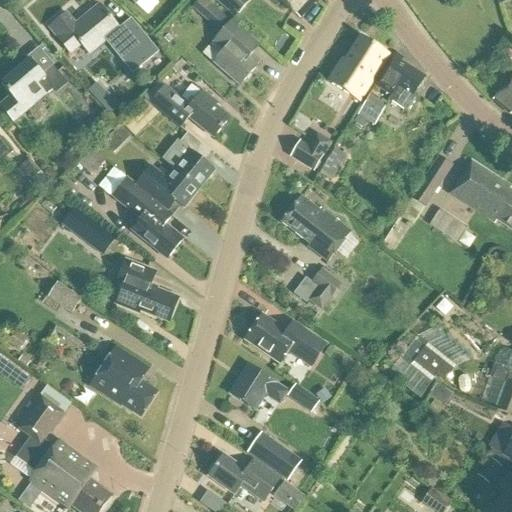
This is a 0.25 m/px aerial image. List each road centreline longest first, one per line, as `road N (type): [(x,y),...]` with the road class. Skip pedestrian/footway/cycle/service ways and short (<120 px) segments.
road 1 (residential): [(160,511),(256,170),(286,96),(342,0)]
road 2 (residential): [(511,138),(426,57),(388,0)]
